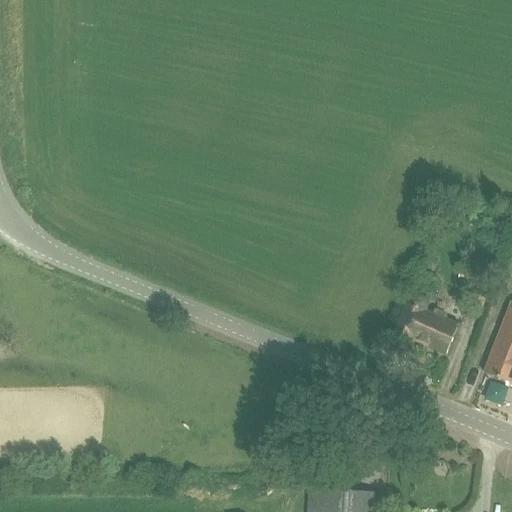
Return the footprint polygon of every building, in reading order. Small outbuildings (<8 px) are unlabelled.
[(461,278),(490,288),(495,273),(466,263),(461,278)] [(440,311),(436,309),(434,314),(427,311),(429,306),(427,299),(415,294),(410,297),(407,302),(395,332),(446,354),(459,324),(438,316),(440,311)] [(466,312),(480,318),(487,299),(473,294),(466,312)] [(511,303),(484,373),(511,383),(511,303)] [(308,511),(385,511),(386,494),(309,490),(308,511)]
